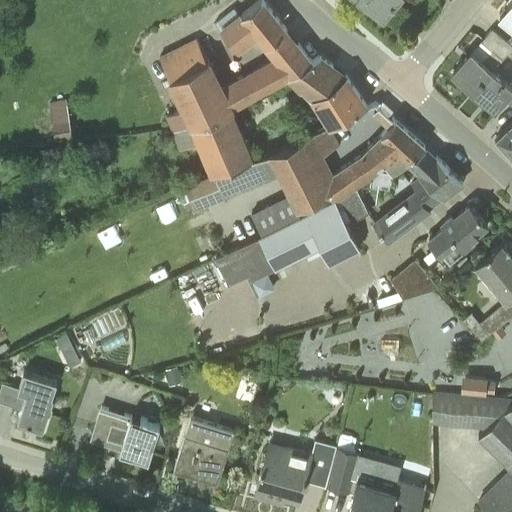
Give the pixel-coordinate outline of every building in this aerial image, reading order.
[(231,107),(288,75),(319,54),(298,42),(263,0),(257,0),(221,29),(237,48),(257,32),(278,57),(222,88),(197,37),(159,56),(184,104),(167,112),(174,127),(190,125),(231,107)] [(364,0),(381,15),(381,16),(395,0),(364,0)] [(511,0),(500,15),(511,24),(511,0)] [(511,55),(511,44),(508,41),(492,27),(481,40),(492,49),(482,60),(471,50),(453,72),(473,90),(492,69),(506,51),(511,55)] [(460,43),(467,48),(477,37),(471,31),(460,43)] [(350,115),(367,104),(346,74),(345,73),(319,54),(288,75),(301,88),(314,98),(331,123),(350,115)] [(511,86),(492,69),(473,90),(494,108),(504,97),(511,104),(511,102),(511,86)] [(66,101),(50,104),(56,142),(73,139),(66,101)] [(252,157),(231,107),(190,125),(174,127),(184,146),(199,139),(213,173),(213,174),(246,160),(253,157),(252,157)] [(378,135),(372,142),(389,158),(399,151),(409,161),(415,168),(436,156),(425,146),(425,145),(394,118),(378,135)] [(511,120),(496,136),(511,153),(511,120)] [(253,157),(246,160),(256,184),(282,173),(298,207),(330,190),(333,197),(334,196),(354,183),(384,164),(389,158),(372,142),(362,152),(334,172),(324,152),(330,149),(329,147),(337,143),(327,125),(305,135),(274,150),(271,151),(272,152),(252,157),(253,157)] [(391,173),(409,161),(399,151),(389,158),(384,164),(391,173)] [(436,156),(415,168),(420,173),(411,180),(416,186),(374,219),(388,239),(431,206),(429,203),(463,181),(437,155),(436,156)] [(203,206),(223,198),(213,174),(213,173),(192,182),(203,206)] [(334,196),(347,221),(368,211),(354,183),(334,196)] [(258,234),(259,236),(276,267),(319,245),(328,262),(360,246),(347,221),(334,196),(333,197),(301,213),(273,227),(261,233),(258,234)] [(470,203),(454,216),(452,214),(441,223),(440,223),(443,227),(428,239),(450,261),(474,242),(471,239),(488,225),(470,203)] [(259,236),(237,246),(250,273),(253,278),(276,267),(259,236)] [(511,308),(505,301),(511,294),(511,253),(501,241),(474,264),(505,299),(480,321),(472,312),(462,321),(471,331),(481,340),(511,313),(511,308)] [(456,262),(459,265),(469,257),(466,253),(456,262)] [(432,288),(437,283),(415,257),(391,277),(402,297),(432,288)] [(85,294),(69,300),(75,316),(91,310),(85,294)] [(92,318),(100,336),(127,325),(120,307),(92,318)] [(73,343),(67,332),(54,339),(60,350),(73,343)] [(181,381),(177,365),(165,369),(169,384),(181,381)] [(31,422),(44,426),(54,395),(52,395),(57,380),(24,369),(14,400),(23,402),(18,418),(27,421),(27,423),(30,424),(31,422)] [(465,376),(464,391),(484,392),(485,378),(465,376)] [(489,395),(431,391),(432,422),(487,426),(489,395)] [(147,459),(148,460),(160,424),(131,415),(102,406),(91,437),(110,443),(110,441),(121,445),(119,450),(133,455),(134,452),(148,457),(147,459)] [(191,415),(173,468),(194,474),(197,467),(220,474),(234,429),(191,415)] [(304,479),(325,485),(335,445),(337,444),(314,438),(311,452),(287,446),(285,452),(268,448),(263,465),(262,464),(256,487),(299,498),(304,479)] [(335,445),(325,485),(349,491),(359,451),(335,445)] [(511,511),(511,475),(508,471),(478,500),(490,511),(511,511)] [(418,511),(425,486),(397,479),(395,489),(357,479),(347,511),(418,511)]
